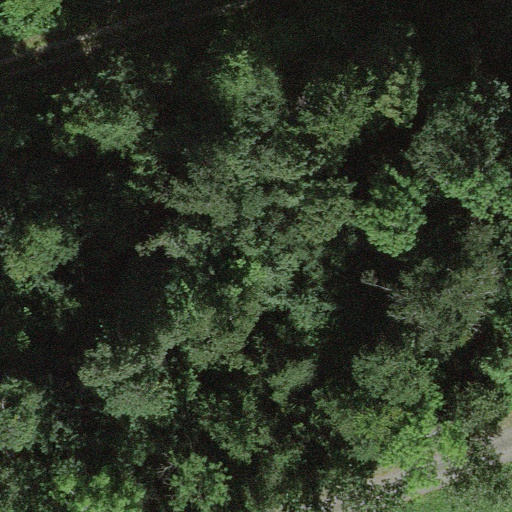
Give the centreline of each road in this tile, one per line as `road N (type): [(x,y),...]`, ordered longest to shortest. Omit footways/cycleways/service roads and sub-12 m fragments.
road 1 (track): [(0,68),(226,0)]
road 2 (unclassified): [(360,511),(511,450)]
